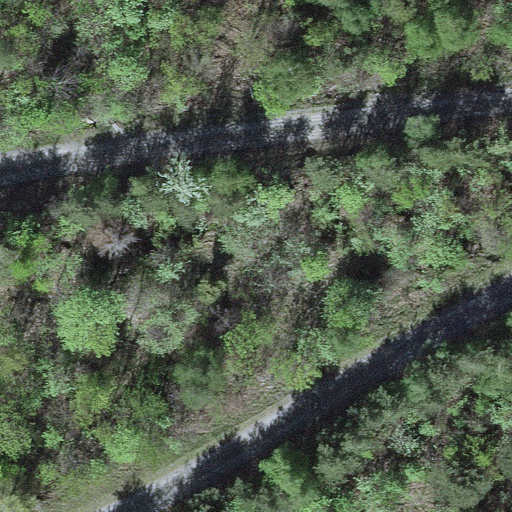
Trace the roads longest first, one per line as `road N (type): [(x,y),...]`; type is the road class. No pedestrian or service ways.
road 1 (track): [(0,188),(177,152),(511,108)]
road 2 (motorway): [(511,157),(417,289),(278,511)]
road 3 (track): [(511,305),(162,511)]
